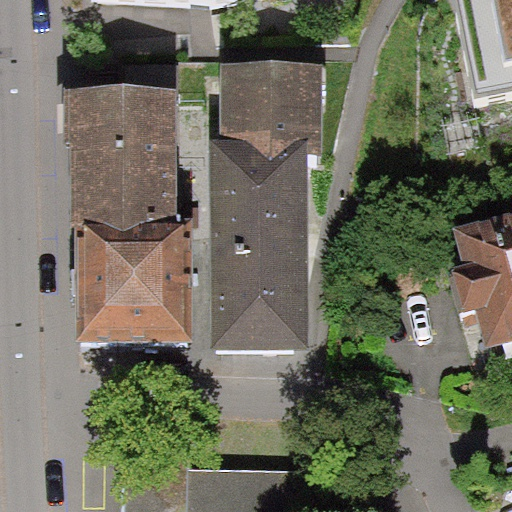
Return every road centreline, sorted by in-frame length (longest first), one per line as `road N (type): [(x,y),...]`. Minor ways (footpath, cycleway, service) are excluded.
road 1 (residential): [(465,511),(442,462),(410,432),(322,396),(20,390)]
road 2 (residential): [(2,0),(20,390)]
road 3 (residential): [(20,390),(25,511)]
